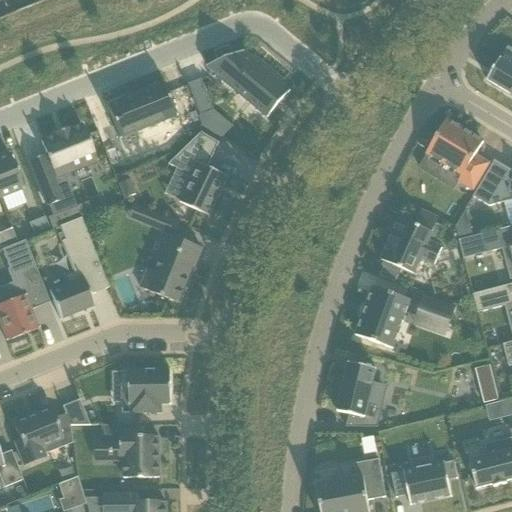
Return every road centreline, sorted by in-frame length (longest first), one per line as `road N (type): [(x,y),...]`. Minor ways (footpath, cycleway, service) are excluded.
road 1 (residential): [(436,90),(362,222),(327,322),(299,428),(294,511)]
road 2 (residential): [(357,89),(246,26),(0,122)]
road 3 (residential): [(228,327),(251,256),(297,165),(357,89)]
road 4 (residential): [(0,385),(148,326),(228,327)]
road 5 (residential): [(217,511),(228,327)]
